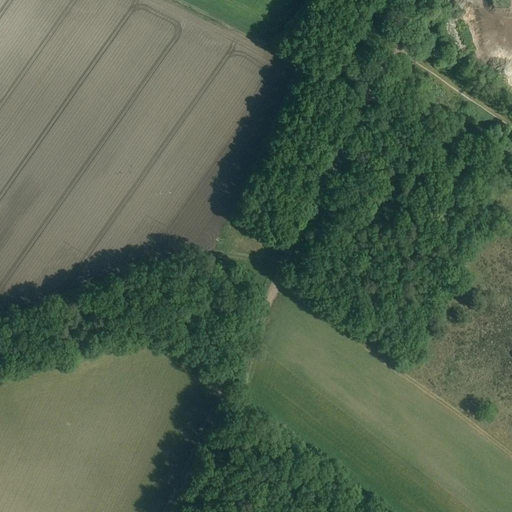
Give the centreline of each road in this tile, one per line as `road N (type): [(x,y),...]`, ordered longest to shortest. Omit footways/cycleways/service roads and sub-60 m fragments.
road 1 (track): [(169,511),(413,0)]
road 2 (track): [(277,268),(511,449)]
